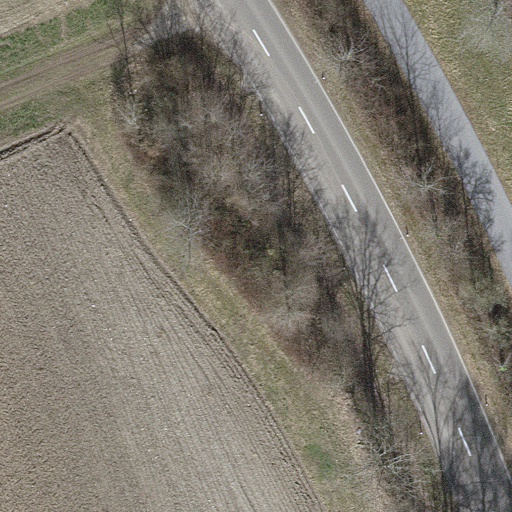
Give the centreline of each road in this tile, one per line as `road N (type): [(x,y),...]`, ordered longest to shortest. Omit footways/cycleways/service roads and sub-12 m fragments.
road 1 (tertiary): [(487,511),(407,294),(230,0)]
road 2 (track): [(225,0),(0,89)]
